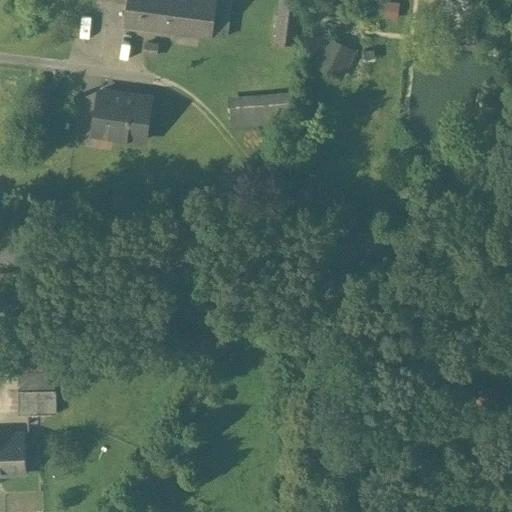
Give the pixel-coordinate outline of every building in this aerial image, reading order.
[(217,0),(127,0),(124,24),(213,36),(217,0)] [(281,0),(281,42),(298,42),(299,0),(281,0)] [(402,17),(403,1),(392,0),(388,0),(387,16),(402,17)] [(330,35),(315,66),(345,80),(360,49),(330,35)] [(151,98),(99,91),(94,133),(145,140),(151,98)] [(42,387),(42,368),(17,368),(19,411),(55,410),(55,386),(42,387)] [(27,474),(26,432),(1,433),(1,435),(2,435),(2,471),(0,471),(0,474),(27,474)]
